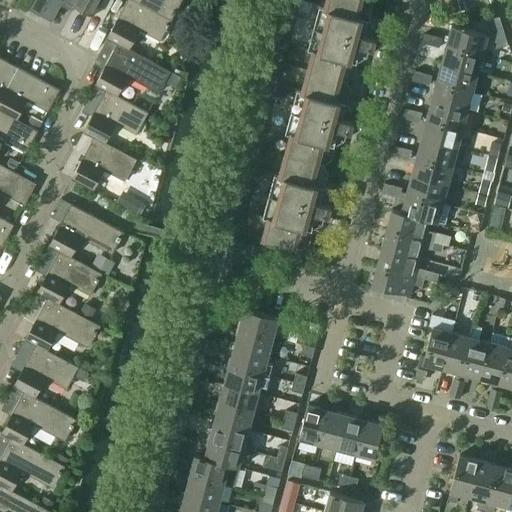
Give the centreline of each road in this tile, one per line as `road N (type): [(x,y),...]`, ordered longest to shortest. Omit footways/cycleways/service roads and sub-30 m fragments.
road 1 (residential): [(0,355),(14,312),(7,281),(52,181),(44,154),(75,80),(76,56)]
road 2 (residential): [(340,298),(419,0)]
road 3 (residential): [(208,262),(276,0)]
road 4 (residential): [(140,511),(208,262)]
road 5 (residential): [(433,415),(382,399),(405,314),(340,298)]
road 6 (residential): [(340,298),(208,262)]
